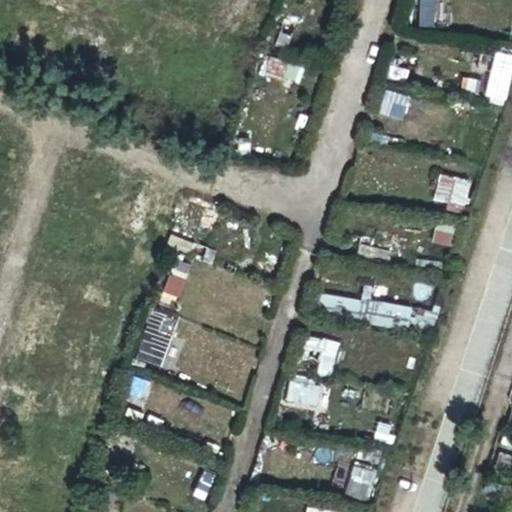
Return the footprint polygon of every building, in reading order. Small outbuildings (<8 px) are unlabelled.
[(511,2),(496,0),(487,0),(484,15),(511,20),(511,2)] [(301,17),(288,12),(274,47),(286,52),(301,17)] [(56,34),(40,28),(28,56),(44,63),(56,34)] [(511,32),(487,29),(485,43),(511,46),(511,32)] [(61,69),(106,88),(114,67),(94,58),(95,56),(68,45),(59,65),(63,66),(61,69)] [(499,99),(506,72),(510,72),(511,62),(511,50),(504,49),(502,54),(497,52),(487,96),(499,99)] [(289,64),(270,58),(264,78),(283,84),(289,64)] [(457,137),(448,135),(445,150),(459,152),(458,158),(471,160),(470,163),(478,164),(483,140),(458,136),(457,137)] [(454,179),(445,211),(462,216),(471,183),(454,179)] [(0,203),(3,205),(9,189),(0,185),(0,203)] [(134,255),(157,264),(170,230),(176,232),(175,236),(171,234),(165,251),(188,260),(206,211),(188,204),(183,217),(175,214),(181,199),(158,191),(134,255)] [(364,260),(363,266),(394,272),(395,267),(410,270),(414,247),(399,244),(400,236),(371,230),(369,238),(361,237),(356,259),(364,260)] [(164,294),(179,300),(191,267),(176,261),(164,294)] [(29,286),(19,315),(36,321),(41,308),(52,312),(58,296),(29,286)] [(315,302),(312,315),(366,325),(400,330),(403,315),(370,309),(327,302),(327,304),(315,302)] [(176,324),(150,315),(135,360),(161,368),(176,324)] [(382,331),(380,345),(396,347),(398,333),(382,331)] [(327,342),(305,338),(297,374),(319,379),(327,342)] [(131,401),(122,422),(139,429),(157,385),(137,377),(127,399),(131,401)] [(110,391),(84,381),(75,405),(100,415),(110,391)] [(27,392),(0,382),(0,416),(16,422),(23,425),(32,397),(26,395),(27,392)] [(317,407),(320,389),(289,383),(286,402),(317,407)] [(78,413),(59,405),(54,416),(61,419),(57,429),(70,434),(78,413)] [(120,432),(107,465),(128,472),(140,440),(120,432)] [(382,451),(368,449),(366,462),(380,464),(382,451)] [(0,467),(21,475),(25,463),(24,463),(25,459),(12,454),(11,458),(6,457),(8,453),(0,450),(0,467)] [(511,457),(498,454),(494,468),(511,473),(511,479),(511,480),(511,479),(511,457)] [(376,474),(353,468),(345,497),(367,504),(376,474)] [(490,481),(485,502),(502,506),(507,486),(490,481)] [(92,511),(108,511),(115,493),(105,490),(101,497),(97,497),(92,511)]
